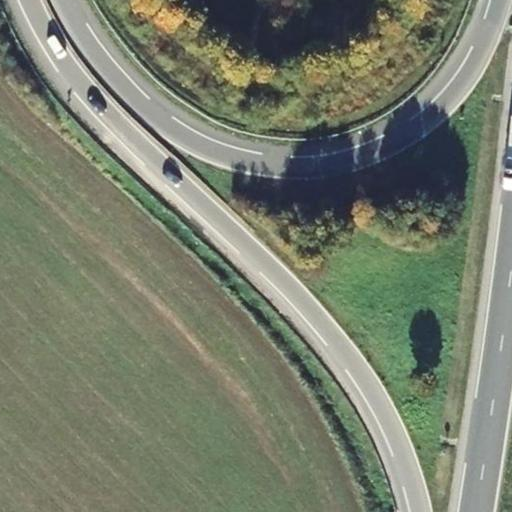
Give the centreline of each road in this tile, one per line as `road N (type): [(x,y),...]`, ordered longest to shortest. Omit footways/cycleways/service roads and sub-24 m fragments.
road 1 (trunk): [(26,0),(45,42),(104,118),(322,335),(378,412),(411,511)]
road 2 (trunk): [(503,0),(469,75),(407,135),(345,161),(301,163),(203,146),(161,121),(103,57),(68,0)]
road 3 (trunk): [(511,258),(474,511)]
